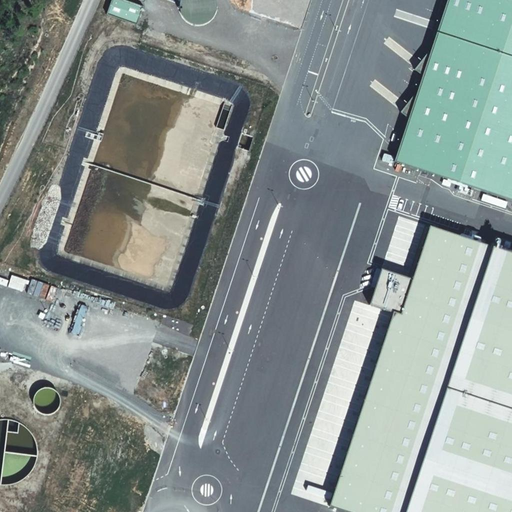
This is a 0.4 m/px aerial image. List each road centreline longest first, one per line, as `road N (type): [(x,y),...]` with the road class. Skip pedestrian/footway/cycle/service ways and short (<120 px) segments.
road 1 (unknown): [(207,438),(13,326)]
road 2 (unclassified): [(0,200),(92,0)]
